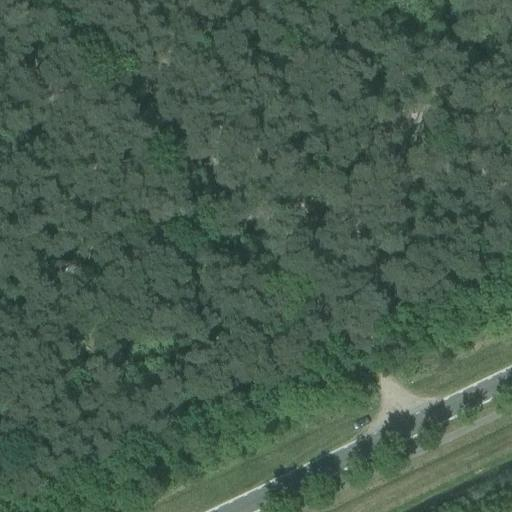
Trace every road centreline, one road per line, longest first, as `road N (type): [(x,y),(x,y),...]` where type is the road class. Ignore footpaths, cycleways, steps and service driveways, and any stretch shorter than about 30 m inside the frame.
road 1 (tertiary): [(231,511),(511,377)]
road 2 (track): [(511,437),(356,511)]
